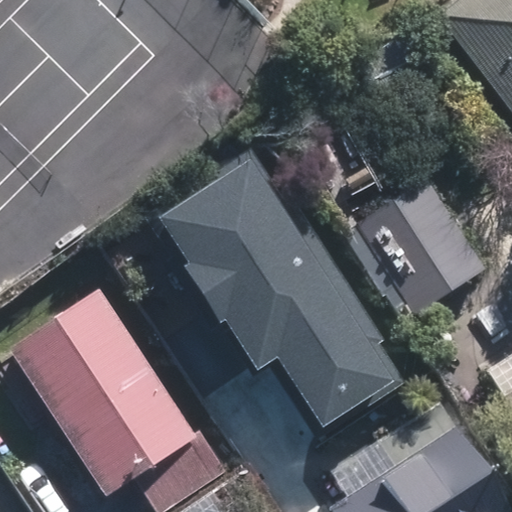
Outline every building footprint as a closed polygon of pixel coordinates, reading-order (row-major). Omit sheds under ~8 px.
[(511,0),(460,0),(436,18),(511,117),(511,0)] [(424,183),(355,228),(362,239),(350,247),(399,323),(412,315),(414,319),(484,274),(424,183)] [(262,287),(179,344),(252,447),(334,390),(262,287)] [(100,294),(8,354),(107,503),(136,483),(155,511),(166,511),(221,476),(100,294)] [(511,395),(503,402),(511,415),(511,395)] [(345,503),(331,511),(507,511),(434,404),(327,475),(345,503)] [(259,511),(236,476),(180,511),(259,511)]
